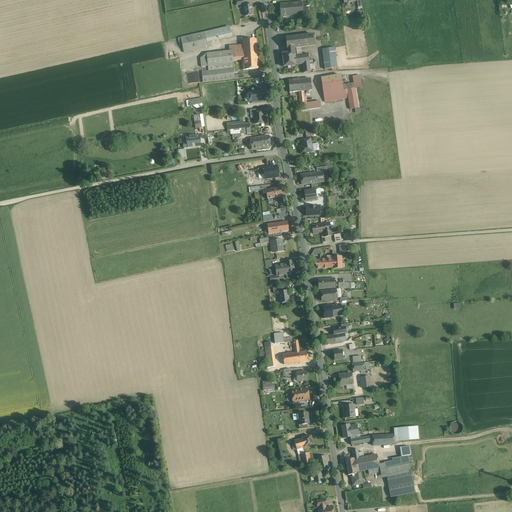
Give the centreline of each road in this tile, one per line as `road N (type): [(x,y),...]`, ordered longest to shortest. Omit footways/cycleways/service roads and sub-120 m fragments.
road 1 (residential): [(263,0),(342,511)]
road 2 (track): [(0,203),(282,151)]
road 3 (track): [(511,229),(302,248)]
road 4 (track): [(332,451),(511,431)]
